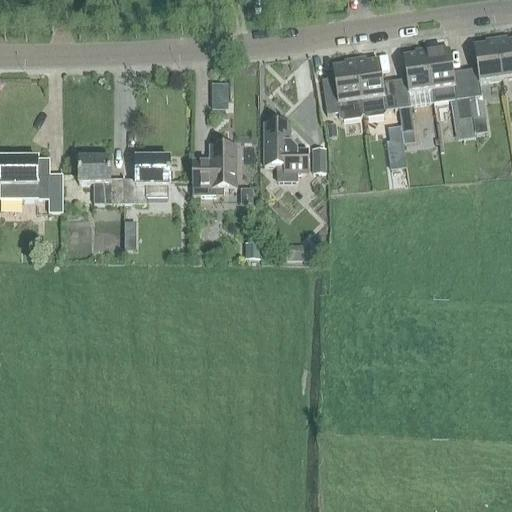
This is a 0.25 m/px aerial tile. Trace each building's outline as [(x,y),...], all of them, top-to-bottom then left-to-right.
[(511,43),(496,46),(501,83),(511,81),(511,43)] [(471,121),(484,119),(479,86),(501,83),(496,46),(473,49),(476,72),(464,74),(471,121)] [(474,140),(471,121),(464,74),(452,76),(449,52),(425,56),(433,107),(449,104),(455,143),(474,140)] [(397,112),(410,110),(433,107),(425,56),(403,59),(406,82),(394,84),(397,112)] [(378,63),(355,66),(360,103),(359,103),(361,117),(366,121),(382,119),(385,114),(397,112),(394,84),(382,86),(378,63)] [(355,66),(332,70),(333,82),(321,83),(326,118),(338,117),(338,120),(343,124),(359,121),(361,117),(359,103),(360,103),(355,66)] [(297,177),(308,177),(308,153),(295,153),(289,147),(289,127),(263,127),(264,170),(276,170),(276,177),(277,186),(297,186),(297,177)] [(402,159),(400,145),(384,147),(386,161),(402,159)] [(210,149),(210,161),(192,161),(192,200),(223,200),(223,192),(236,192),(235,149),(210,149)] [(325,153),(311,153),(311,177),(325,177),(325,153)] [(136,182),(117,182),(117,207),(123,207),(123,216),(135,216),(135,207),(146,207),(146,189),(170,188),(169,160),(135,161),(136,182)] [(49,162),(38,162),(0,161),(0,202),(48,202),(49,216),(62,216),(62,177),(49,178),(49,162)] [(117,207),(117,182),(111,182),(111,161),(78,161),(78,187),(93,187),(93,207),(117,207)] [(259,246),(244,247),(245,264),(259,263),(259,246)] [(302,251),(287,251),(287,263),(303,262),(302,251)]
